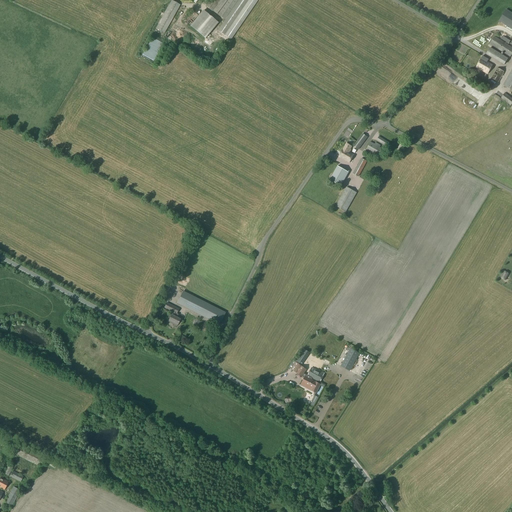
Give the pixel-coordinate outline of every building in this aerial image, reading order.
[(213,0),(207,10),(210,12),(218,0),(213,0)] [(222,40),(227,38),(229,35),(230,35),(250,5),(254,3),(256,0),(250,0),(244,10),(239,11),(246,0),(237,0),(235,3),(236,4),(238,3),(230,15),(225,17),(236,0),(230,0),(218,18),(222,21),(216,30),(219,38),(222,40)] [(162,18),(156,29),(164,33),(169,25),(172,27),(176,20),(173,19),(180,6),(171,1),(163,15),(162,15),(161,17),(162,18)] [(511,13),(506,10),(499,22),(511,29),(511,13)] [(203,11),(190,27),(205,40),(218,24),(203,11)] [(491,32),(485,40),(490,43),(489,44),(510,57),(511,54),(511,47),(495,37),(496,35),(491,32)] [(152,39),(142,57),(154,63),(164,45),(152,39)] [(490,48),(486,54),(504,65),(508,59),(490,48)] [(482,57),(476,68),(488,74),(493,65),(484,61),(485,59),(482,57)] [(497,68),(491,79),(499,83),(505,72),(497,68)] [(475,100),(477,96),(470,92),(468,95),(475,100)] [(511,98),(505,94),(501,99),(511,106),(511,104),(511,98)] [(481,98),(472,107),(476,111),(485,102),(481,98)] [(362,135),(354,147),(358,150),(367,139),(362,135)] [(379,136),(376,141),(388,147),(390,143),(379,136)] [(366,150),(364,153),(370,156),(372,153),(380,158),(385,150),(370,142),(366,150)] [(401,142),(395,152),(399,155),(406,145),(401,142)] [(347,144),(339,158),(350,163),(354,156),(349,153),(352,147),(347,144)] [(362,159),(353,174),(359,177),(367,162),(362,159)] [(338,167),(330,181),(341,187),(349,173),(338,167)] [(347,187),(337,206),(343,210),(354,191),(347,187)] [(177,303),(219,324),(224,313),(182,292),(177,303)] [(167,303),(165,308),(173,312),(171,315),(170,314),(168,318),(169,319),(168,322),(177,327),(180,320),(175,317),(179,309),(167,303)] [(350,349),(340,367),(350,371),(360,354),(350,349)] [(296,362),(302,366),(310,354),(305,350),(296,362)] [(306,370),(302,366),(296,362),(292,368),(291,370),(301,377),(304,373),(306,370)] [(320,372),(319,372),(309,367),(304,374),(312,378),(320,383),(324,374),(320,372)] [(311,380),(312,378),(304,374),(304,373),(301,377),(302,377),(304,379),(302,383),(312,388),(311,391),(316,394),(321,385),(311,380)] [(14,442),(9,452),(39,467),(43,457),(16,443),(14,442)] [(8,465),(3,473),(8,476),(13,467),(8,465)] [(13,471),(10,477),(20,482),(23,476),(13,471)] [(0,478),(0,487),(4,490),(8,482),(0,478)] [(13,487),(5,502),(12,506),(21,491),(13,487)]
